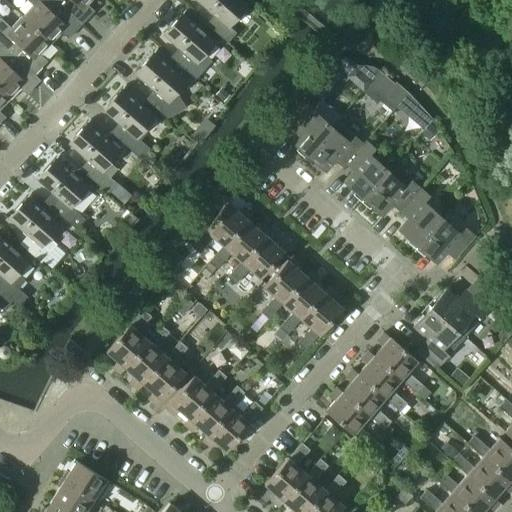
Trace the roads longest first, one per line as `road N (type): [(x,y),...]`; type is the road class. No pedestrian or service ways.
road 1 (residential): [(213,498),(406,278),(256,149)]
road 2 (residential): [(213,498),(90,395),(74,397),(28,446),(0,443)]
road 3 (residential): [(0,179),(159,0)]
